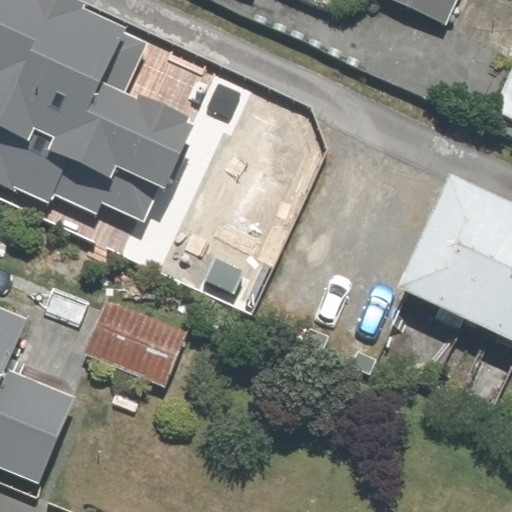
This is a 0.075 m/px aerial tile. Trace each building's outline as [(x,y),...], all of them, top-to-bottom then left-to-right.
[(381,0),(449,30),(462,0),(381,0)] [(219,82),(49,4),(21,63),(11,57),(0,80),(0,194),(107,246),(110,240),(171,269),(204,202),(140,172),(166,119),(196,134),(219,82)] [(400,305),(511,357),(511,217),(454,190),(400,305)] [(23,323),(0,314),(0,469),(40,484),(69,406),(2,381),(23,323)] [(167,349),(97,317),(75,364),(145,397),(167,349)]
